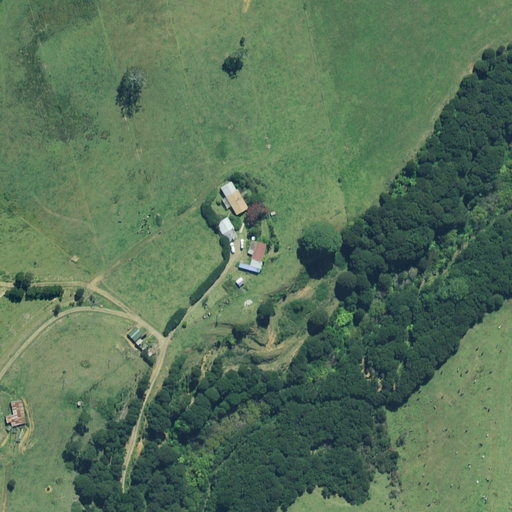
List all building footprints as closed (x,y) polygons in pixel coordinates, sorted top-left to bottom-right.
[(236,216),(247,209),(249,208),(247,204),(249,203),(244,196),(247,194),(245,189),(240,192),(238,189),(235,191),(230,182),(219,189),(236,216)] [(215,224),(222,235),(234,228),(227,217),(215,224)] [(249,266),(239,263),(238,268),(258,273),(265,245),(250,241),(247,254),(252,255),(249,266)] [(146,353),(149,357),(154,353),(151,349),(146,353)] [(5,417),(7,424),(11,423),(12,426),(26,424),(22,400),(10,402),(13,416),(5,417)]
